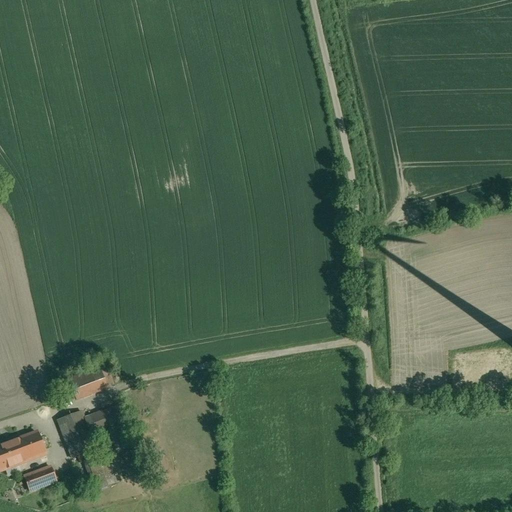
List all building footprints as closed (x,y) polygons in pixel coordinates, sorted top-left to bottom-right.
[(99,369),(69,381),(77,400),(107,389),(99,369)] [(96,450),(82,412),(70,417),(84,455),(96,450)] [(37,433),(0,446),(0,472),(46,455),(37,433)] [(116,478),(108,456),(86,463),(92,483),(96,482),(99,490),(118,484),(116,478)] [(50,467),(24,477),(30,492),(56,482),(50,467)]
